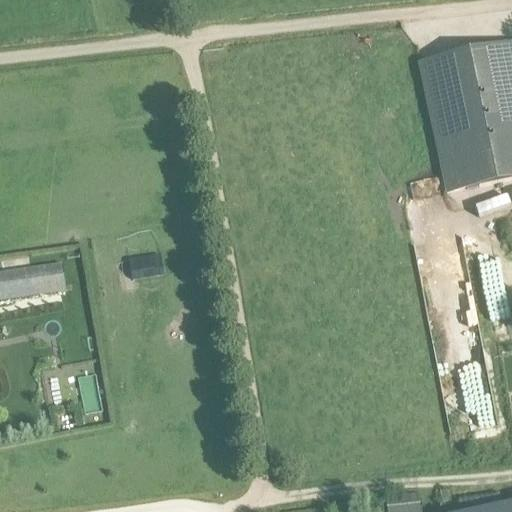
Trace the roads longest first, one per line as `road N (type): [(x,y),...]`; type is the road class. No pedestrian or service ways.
road 1 (track): [(187,38),(262,470),(258,499),(511,473)]
road 2 (track): [(511,0),(187,38)]
road 3 (track): [(187,38),(0,59)]
